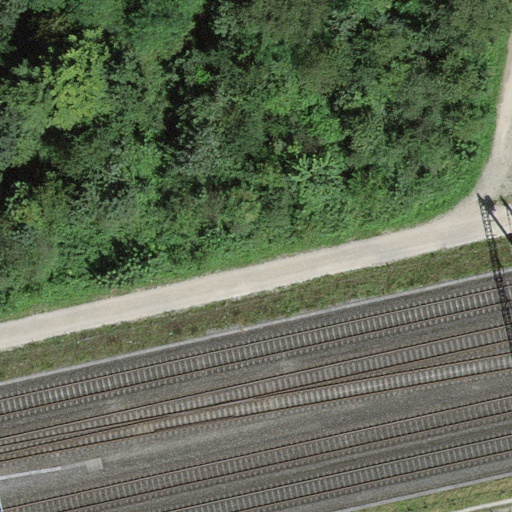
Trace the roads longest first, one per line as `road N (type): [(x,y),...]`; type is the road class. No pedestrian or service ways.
road 1 (track): [(496,217),(0,320)]
road 2 (track): [(511,48),(496,217)]
